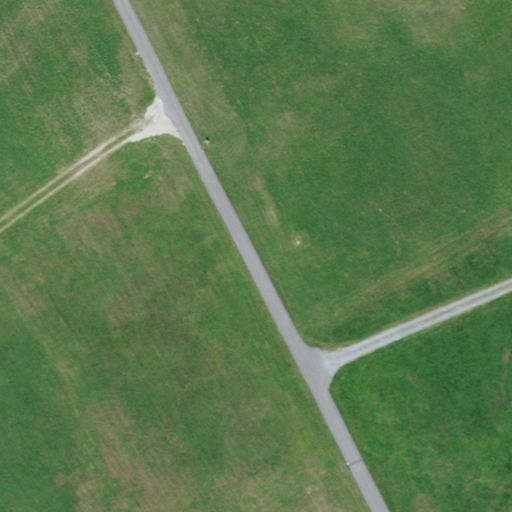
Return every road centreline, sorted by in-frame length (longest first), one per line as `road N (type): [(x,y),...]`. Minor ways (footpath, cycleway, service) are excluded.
road 1 (track): [(382,511),(118,0)]
road 2 (track): [(165,99),(0,220)]
